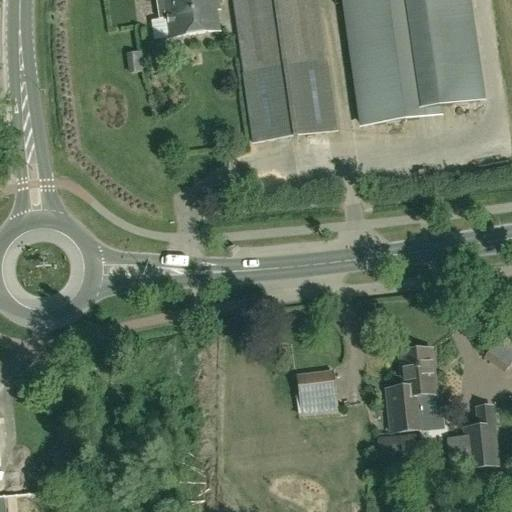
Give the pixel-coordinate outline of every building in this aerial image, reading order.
[(336,133),(325,62),(316,0),(160,0),(161,3),(156,4),(159,19),(166,18),(169,39),(219,31),(216,11),(219,11),(217,0),(232,0),(253,145),(336,133)] [(466,0),(344,0),(363,128),(440,117),(439,108),(481,101),(466,0)] [(511,369),(511,349),(501,343),(492,357),(511,369)] [(405,411),(418,410),(417,398),(435,396),(430,352),(399,355),(403,390),(405,411)] [(299,399),(335,395),(332,374),(297,378),(299,399)] [(392,435),(421,432),(418,410),(405,411),(403,390),(387,392),(392,435)] [(477,409),(479,430),(465,431),(469,470),(497,467),(490,407),(477,409)]
